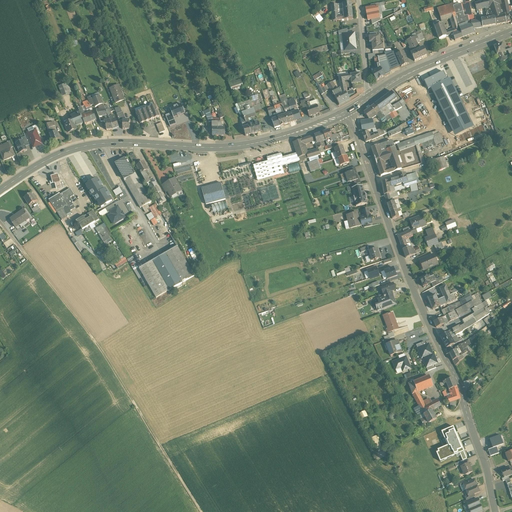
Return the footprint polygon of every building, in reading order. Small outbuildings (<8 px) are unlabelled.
[(487,0),(474,4),(476,10),(478,10),(478,9),(485,8),(489,7),(487,0)] [(488,0),(487,0),(489,7),(492,17),(494,17),(502,16),(501,13),(499,4),(497,5),(495,0),(488,0)] [(351,3),(342,4),(343,12),(352,11),(351,3)] [(445,33),(442,24),(435,27),(439,39),(446,37),(451,35),(453,34),(455,40),(462,37),(460,31),(460,32),(459,28),(455,16),(456,16),(453,5),(452,3),(443,6),(437,8),(440,21),(447,19),(450,18),(454,29),(450,31),(445,33)] [(467,25),(465,26),(464,22),(465,22),(464,16),(463,12),(461,4),(453,5),(456,16),(455,16),(459,28),(460,29),(460,31),(462,37),(474,33),(472,29),(476,28),(475,21),(471,22),(471,21),(466,23),(467,25)] [(471,14),(468,15),(466,4),(463,4),(465,12),(463,12),(464,16),(467,15),(468,20),(474,19),(472,14),(471,14)] [(424,12),(429,11),(430,16),(433,15),(432,11),(433,10),(432,5),(423,8),(423,9),(421,9),(422,12),(424,12)] [(371,8),(366,9),(367,15),(378,12),(381,12),(380,6),(377,7),(371,8)] [(486,18),(480,19),(480,20),(481,20),(482,27),(486,26),(495,25),(494,17),(492,17),(489,7),(485,8),(486,18)] [(352,11),(343,12),(344,20),(352,19),(352,11)] [(502,16),(494,17),(495,25),(506,23),(505,15),(502,16)] [(355,41),(354,33),(348,34),(343,34),(344,43),(355,41)] [(379,36),(369,37),(369,42),(372,42),(373,51),(379,50),(383,50),(383,45),(380,45),(379,36)] [(356,50),(355,41),(344,43),(345,51),(350,50),(356,50)] [(502,44),(494,47),(498,58),(501,57),(499,53),(504,51),(502,44)] [(310,50),(312,56),(328,51),(326,45),(310,50)] [(423,48),(420,49),(419,48),(418,47),(415,49),(420,59),(427,56),(423,48)] [(420,59),(415,49),(412,50),(411,51),(411,53),(411,54),(414,62),(420,59)] [(385,53),(386,57),(390,71),(400,66),(396,55),(395,52),(385,53)] [(404,52),(396,55),(400,66),(401,67),(408,63),(404,52)] [(386,57),(378,59),(379,65),(380,68),(384,76),(390,73),(390,71),(386,57)] [(380,68),(372,73),(376,81),(384,76),(380,68)] [(313,77),(315,80),(323,75),(321,72),(313,77)] [(431,88),(447,80),(443,72),(424,81),(429,89),(431,88)] [(360,74),(351,75),(351,80),(352,84),(361,83),(360,74)] [(447,80),(431,88),(455,136),(473,127),(449,79),(447,80)] [(240,81),(233,84),(235,90),(243,87),(240,81)] [(333,83),(333,82),(328,85),(330,89),(334,97),(341,93),(342,93),(341,89),(336,91),(334,87),(335,86),(333,83)] [(118,85),(112,88),(113,92),(111,93),(116,103),(124,100),(118,85)] [(341,93),(334,97),(339,105),(350,100),(346,93),(342,95),(341,93)] [(390,93),(375,104),(376,105),(385,117),(388,115),(391,114),(389,111),(385,107),(390,103),(389,101),(394,97),(390,93)] [(92,99),(94,105),(95,107),(98,106),(103,104),(100,96),(92,99)] [(283,98),(280,100),(281,102),(283,106),(284,111),(287,110),(290,109),(290,108),(290,107),(289,105),(287,101),(286,97),(283,98)] [(317,105),(311,107),(309,103),(309,102),(306,104),(305,104),(307,109),(306,109),(309,117),(320,113),(317,105)] [(171,113),(173,118),(177,116),(178,117),(181,116),(181,115),(185,114),(181,105),(177,106),(173,107),(174,108),(170,109),(171,113)] [(376,105),(364,113),(369,120),(373,119),(378,116),(382,122),(386,119),(388,121),(391,119),(388,115),(385,117),(376,105)] [(159,117),(155,106),(150,108),(154,118),(157,117),(158,118),(158,117),(159,117)] [(245,108),(240,110),(243,117),(244,119),(248,119),(250,118),(251,119),(253,121),(257,119),(255,113),(253,107),(252,106),(245,108)] [(154,118),(150,108),(145,110),(150,120),(152,119),(153,120),(154,119),(154,118)] [(145,110),(141,111),(145,122),(146,122),(147,122),(147,121),(150,120),(145,110)] [(205,112),(209,123),(212,122),(214,122),(213,120),(209,110),(205,112)] [(141,111),(136,113),(138,119),(140,124),(141,124),(142,124),(143,123),(145,122),(141,111)] [(295,112),(292,113),(294,121),(301,119),(298,111),(295,112)] [(80,112),(71,116),(73,121),(75,126),(76,126),(84,123),(81,117),(80,112)] [(93,112),(87,114),(91,122),(96,120),(93,112)] [(173,118),(171,113),(166,115),(170,127),(176,125),(173,118)] [(286,115),(289,123),(294,121),(292,113),(289,114),(286,115)] [(87,114),(81,117),(84,123),(85,125),(91,122),(87,114)] [(283,116),(277,118),(280,126),(289,123),(286,115),(283,116)] [(274,119),(272,120),(275,128),(280,126),(277,118),(274,119)] [(115,119),(110,121),(113,130),(119,127),(116,119),(115,119)] [(369,120),(360,121),(362,132),(372,129),(375,128),(374,125),(373,119),(369,120)] [(73,121),(65,124),(68,133),(77,129),(76,126),(75,126),(73,121)] [(110,121),(104,121),(104,122),(105,126),(106,126),(106,130),(113,130),(110,121)] [(162,123),(156,125),(159,133),(165,131),(162,123)] [(250,126),(248,126),(251,135),(262,132),(259,123),(250,126)] [(37,125),(32,127),(34,130),(35,129),(38,135),(40,133),(37,125)] [(248,126),(243,128),(245,136),(251,135),(248,126)] [(32,127),(27,129),(29,132),(27,133),(33,148),(42,144),(38,135),(35,129),(34,130),(32,127)] [(399,127),(395,130),(388,133),(389,137),(401,132),(400,128),(399,127)] [(374,133),(369,135),(370,141),(379,137),(376,131),(375,128),(372,129),(374,133)] [(405,130),(407,136),(414,134),(412,128),(405,130)] [(329,130),(323,133),(326,141),(332,138),(331,137),(329,130)] [(53,133),(49,134),(52,141),(59,139),(57,131),(53,133)] [(369,135),(367,132),(362,134),(366,143),(370,141),(369,135)] [(323,133),(314,135),(314,136),(310,137),(311,141),(311,142),(316,141),(316,144),(323,142),(326,141),(323,133)] [(431,133),(403,143),(405,149),(416,145),(421,144),(423,150),(436,146),(432,136),(431,133)] [(432,136),(436,146),(443,143),(439,134),(432,136)] [(326,141),(327,147),(340,143),(339,140),(337,135),(331,137),(332,138),(326,141)] [(302,140),(293,143),(297,154),(298,158),(307,155),(306,153),(303,144),(302,140)] [(22,141),(15,144),(20,153),(27,150),(26,147),(25,147),(23,141),(22,141)] [(397,155),(398,155),(397,151),(396,152),(393,144),(392,145),(391,141),(371,148),(374,157),(376,164),(377,164),(381,176),(401,170),(399,165),(400,164),(401,163),(400,158),(398,158),(397,155)] [(403,142),(397,145),(400,151),(405,149),(403,143),(403,142)] [(0,146),(0,152),(10,148),(7,143),(0,146)] [(334,149),(335,153),(337,159),(338,159),(346,156),(345,156),(342,146),(334,149)] [(10,148),(0,152),(4,161),(14,156),(11,148),(10,148)] [(334,148),(323,151),(324,157),(335,153),(334,149),(334,148)] [(319,150),(306,153),(307,155),(308,158),(320,155),(319,150)] [(138,161),(134,154),(129,156),(133,164),(138,161)] [(282,154),(268,157),(271,169),(299,161),(298,158),(297,154),(283,157),(282,154)] [(308,158),(306,159),(311,173),(321,169),(321,168),(320,168),(319,165),(318,161),(321,159),(320,155),(308,158)] [(346,156),(338,159),(340,166),(343,165),(343,166),(347,165),(346,164),(349,163),(346,156),(345,156),(346,156)] [(444,157),(432,161),(435,172),(448,168),(444,157)] [(135,173),(126,158),(124,159),(133,175),(135,173)] [(133,175),(124,159),(115,164),(124,180),(133,175)] [(143,162),(136,166),(141,173),(144,172),(147,170),(143,162)] [(292,173),(290,165),(272,170),(274,178),(292,173)] [(356,173),(354,170),(347,173),(340,175),(342,180),(346,179),(348,183),(354,181),(358,180),(356,173)] [(151,184),(144,172),(141,173),(144,179),(148,187),(149,186),(151,185),(151,184)] [(124,180),(138,204),(140,208),(141,208),(140,208),(151,202),(135,173),(133,175),(124,180)] [(405,174),(398,176),(399,179),(396,179),(397,185),(403,183),(403,186),(404,189),(405,189),(404,188),(418,184),(415,173),(405,176),(405,174)] [(58,174),(51,176),(53,184),(55,184),(57,191),(64,189),(62,181),(60,182),(58,174)] [(94,196),(104,190),(101,186),(102,186),(100,183),(99,183),(97,179),(86,186),(93,197),(94,196)] [(175,179),(171,182),(169,183),(169,184),(168,185),(170,188),(167,190),(168,191),(170,196),(176,193),(176,194),(178,194),(181,193),(182,191),(175,179)] [(396,179),(382,183),(384,195),(388,194),(392,192),(392,190),(392,189),(391,187),(391,186),(395,185),(395,186),(397,185),(396,179)] [(155,182),(151,184),(151,185),(149,186),(160,205),(166,201),(155,182)] [(167,183),(162,186),(161,186),(165,193),(168,191),(167,190),(170,188),(168,185),(169,184),(169,183),(168,182),(167,183)] [(221,183),(201,189),(206,205),(225,199),(221,183)] [(362,186),(352,188),(352,189),(354,197),(353,197),(355,202),(356,206),(356,207),(367,204),(366,204),(365,200),(366,199),(366,200),(367,199),(365,194),(364,194),(362,186)] [(113,191),(116,196),(122,193),(119,187),(113,191)] [(70,189),(63,193),(66,198),(70,204),(72,203),(73,203),(70,198),(71,197),(74,195),(70,189)] [(104,190),(94,196),(101,208),(112,201),(109,197),(110,196),(109,193),(107,194),(105,190),(104,190)] [(31,194),(24,198),(29,205),(30,205),(37,200),(34,195),(33,196),(31,194)] [(60,195),(60,194),(49,201),(62,220),(72,214),(70,211),(63,199),(60,195)] [(70,204),(66,198),(63,199),(70,211),(75,208),(72,203),(70,204)] [(226,201),(212,203),(213,211),(228,209),(226,201)] [(391,203),(387,204),(390,212),(396,210),(394,202),(391,203)] [(113,204),(105,209),(98,213),(101,217),(109,211),(115,208),(113,204)] [(154,205),(149,208),(152,212),(147,215),(150,220),(159,216),(154,205)] [(109,211),(110,211),(111,214),(108,215),(114,224),(116,222),(124,218),(118,206),(115,208),(109,211)] [(357,209),(358,216),(362,216),(361,210),(366,209),(366,208),(357,209)] [(23,210),(16,215),(17,216),(10,220),(16,228),(20,225),(19,224),(28,217),(26,215),(27,214),(23,210)] [(369,216),(368,210),(363,211),(364,218),(359,219),(360,222),(361,226),(363,225),(371,223),(372,223),(370,215),(369,216)] [(396,210),(390,212),(392,219),(399,217),(397,212),(396,210)] [(93,211),(76,221),(78,225),(79,225),(82,230),(99,220),(93,211)] [(163,215),(169,225),(174,223),(168,212),(163,215)] [(359,222),(357,213),(348,215),(349,221),(348,221),(350,229),(361,226),(360,222),(359,222)] [(422,216),(410,221),(414,229),(410,230),(412,235),(417,233),(416,231),(416,230),(416,229),(425,226),(422,216)] [(446,223),(448,230),(456,227),(453,220),(446,223)] [(110,239),(102,225),(95,229),(104,243),(106,241),(110,239)] [(431,229),(425,231),(428,237),(434,235),(431,229)] [(81,230),(78,231),(80,234),(78,236),(81,242),(86,239),(81,230)] [(410,230),(404,233),(398,236),(400,243),(405,240),(413,236),(412,235),(410,230)] [(428,237),(425,239),(428,247),(434,245),(437,244),(434,235),(428,237)] [(437,244),(434,245),(436,251),(444,248),(441,242),(437,244)] [(177,247),(139,269),(156,298),(194,276),(177,247)] [(407,248),(403,250),(406,258),(413,255),(412,251),(410,247),(407,248)] [(15,249),(9,253),(12,257),(18,252),(15,249)] [(377,249),(369,251),(371,257),(372,261),(375,260),(375,261),(376,260),(380,258),(379,254),(378,254),(377,249)] [(433,255),(420,261),(424,270),(437,264),(433,255)] [(117,268),(128,262),(125,257),(114,263),(117,268)] [(490,267),(485,269),(487,272),(489,271),(490,272),(493,270),(492,269),(495,268),(493,265),(494,264),(493,263),(489,265),(490,267)] [(379,276),(376,267),(367,270),(370,279),(379,276)] [(396,276),(393,268),(384,271),(387,279),(396,276)] [(432,273),(419,279),(423,287),(430,284),(429,281),(434,279),(432,273)] [(389,285),(383,288),(383,287),(381,288),(383,294),(391,291),(395,290),(393,284),(389,285)] [(448,291),(446,286),(439,289),(442,295),(443,298),(450,295),(448,291)] [(391,291),(383,294),(384,297),(377,300),(379,304),(381,309),(381,310),(387,308),(388,308),(390,307),(395,305),(391,295),(392,295),(392,294),(391,291)] [(482,295),(485,301),(491,298),(488,292),(482,295)] [(471,296),(473,301),(479,298),(480,297),(478,293),(476,293),(471,296)] [(435,295),(427,298),(430,304),(437,301),(437,299),(435,295)] [(450,295),(443,298),(445,301),(446,304),(452,302),(450,295)] [(460,303),(448,308),(448,310),(450,314),(453,313),(455,311),(458,309),(466,305),(473,301),(471,296),(460,303)] [(471,302),(474,306),(475,308),(482,303),(479,298),(471,302)] [(437,301),(430,304),(432,310),(440,306),(438,303),(437,301)] [(471,302),(466,305),(468,309),(464,311),(465,313),(467,312),(466,311),(474,306),(471,302)] [(472,310),(474,314),(484,308),(482,303),(475,308),(472,310)] [(466,305),(458,309),(461,315),(465,313),(464,311),(468,309),(466,305)] [(464,323),(467,328),(489,314),(485,307),(484,308),(474,314),(462,320),(464,323)] [(392,313),(389,314),(383,316),(384,320),(385,320),(388,329),(386,330),(387,333),(398,329),(396,324),(394,319),(392,313)] [(441,319),(433,322),(436,328),(444,324),(441,319)] [(484,335),(486,338),(499,326),(497,323),(484,335)] [(447,332),(440,337),(443,343),(451,338),(447,332)] [(456,336),(451,338),(454,344),(455,344),(459,342),(462,340),(461,339),(458,340),(456,336)] [(451,338),(443,343),(446,349),(454,344),(451,338)] [(391,343),(386,345),(390,356),(396,354),(396,353),(401,351),(399,344),(398,345),(396,341),(391,343)] [(466,347),(464,343),(458,346),(460,348),(463,354),(465,352),(468,350),(466,347)] [(426,345),(417,349),(421,359),(422,358),(432,354),(428,344),(426,345)] [(456,350),(449,354),(452,361),(456,359),(459,357),(456,350)] [(459,357),(456,359),(458,363),(467,355),(465,352),(463,354),(459,357)] [(422,358),(426,368),(435,364),(437,363),(433,354),(432,354),(422,358)] [(399,360),(393,362),(396,370),(401,368),(403,372),(410,369),(406,357),(399,360)] [(429,376),(421,379),(425,389),(433,386),(429,376)] [(452,378),(443,382),(444,385),(446,384),(449,390),(456,387),(453,378),(452,378)] [(421,379),(413,382),(417,392),(425,389),(421,379)] [(470,381),(463,383),(466,391),(472,389),(470,381)] [(413,382),(408,384),(413,395),(417,393),(417,392),(413,382)] [(424,407),(417,393),(413,395),(419,406),(423,414),(431,410),(432,411),(437,408),(434,402),(424,407)] [(448,398),(447,398),(449,403),(460,399),(458,394),(448,398)] [(419,406),(414,409),(418,417),(423,414),(419,406)] [(431,410),(423,414),(425,417),(420,420),(423,426),(436,419),(432,411),(431,410)] [(367,416),(365,411),(358,414),(361,420),(367,416)] [(464,452),(453,427),(441,432),(447,446),(435,451),(440,462),(460,453),(464,452)] [(371,438),(377,453),(383,451),(378,440),(379,439),(378,436),(371,438)] [(503,445),(500,436),(490,440),(493,449),(497,447),(503,445)] [(490,457),(499,454),(497,447),(493,449),(488,450),(490,457)] [(384,450),(383,451),(377,453),(373,455),(376,461),(386,457),(384,450)] [(469,467),(468,464),(465,465),(464,465),(460,467),(462,470),(463,473),(464,472),(465,475),(468,474),(469,474),(472,472),(471,469),(470,467),(469,467)] [(508,468),(501,471),(504,478),(511,475),(510,474),(509,470),(508,468)] [(468,482),(463,484),(463,485),(466,490),(476,486),(474,480),(468,482)] [(476,486),(466,490),(468,496),(474,494),(479,492),(476,486)] [(472,501),(467,504),(469,510),(480,505),(477,499),(472,501)]
